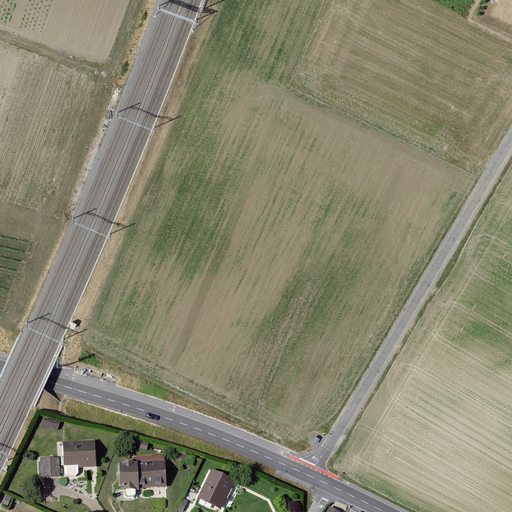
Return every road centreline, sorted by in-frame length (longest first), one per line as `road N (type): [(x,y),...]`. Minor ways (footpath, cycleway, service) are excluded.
road 1 (residential): [(311,475),(511,140)]
road 2 (tertiary): [(311,475),(189,422),(0,362)]
road 3 (track): [(0,204),(44,210),(56,202),(136,0)]
